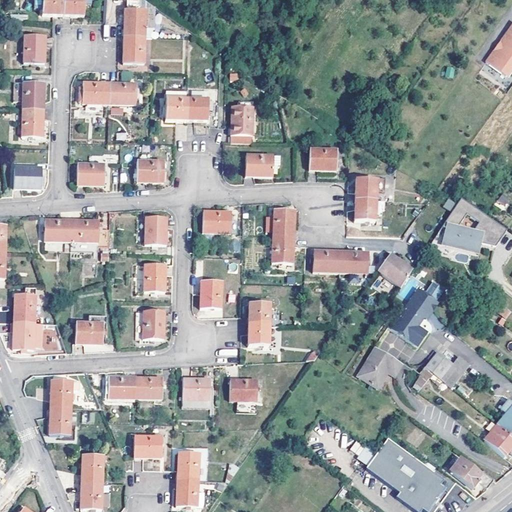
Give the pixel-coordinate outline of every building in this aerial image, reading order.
[(33,0),(33,11),(41,11),(41,0),(33,0)] [(41,17),(63,18),(63,0),(41,0),(41,11),(41,17)] [(63,0),(63,18),(83,19),(83,7),(83,0),(63,0)] [(123,38),(143,39),(144,13),(124,12),(123,38)] [(511,27),(501,43),(503,44),(497,53),(495,52),(486,63),(506,77),(511,69),(511,27)] [(45,39),(24,38),(23,66),(44,66),(45,39)] [(143,39),(123,38),(123,65),(143,66),(143,39)] [(503,44),(501,43),(495,52),(497,53),(503,44)] [(447,67),(445,77),(453,78),(454,68),(447,67)] [(22,112),(43,112),(44,85),(33,85),(33,80),(23,80),(22,112)] [(14,102),(22,102),(20,82),(13,83),(14,102)] [(103,106),(108,106),(109,86),(82,85),(82,90),(79,90),(79,104),(82,104),(82,105),(85,106),(85,114),(103,115),(103,106)] [(109,86),(108,106),(135,107),(136,86),(109,86)] [(165,123),(186,123),(186,102),(187,92),(170,92),(166,96),(165,123)] [(186,102),(186,123),(207,123),(207,102),(186,102)] [(111,114),(122,116),(123,109),(112,107),(111,114)] [(230,143),(250,144),(252,110),(231,109),(230,143)] [(43,112),(22,112),(21,139),(42,140),(43,112)] [(337,152),(310,150),(308,170),(335,172),(337,152)] [(272,178),(272,175),(272,168),(276,168),(279,168),(279,158),(246,157),(245,178),(272,178)] [(164,164),(137,163),(136,184),(164,184),(164,164)] [(104,167),(77,166),(76,187),(103,188),(104,167)] [(41,171),(14,171),(14,191),(41,191),(41,171)] [(355,201),(376,202),(377,184),(356,182),(355,201)] [(443,207),(450,211),(455,203),(448,198),(443,207)] [(447,245),(476,251),(478,243),(497,247),(508,231),(461,200),(442,226),(449,231),(447,245)] [(376,202),(355,201),(354,222),(375,223),(376,202)] [(273,238),(294,239),(295,212),(274,211),(273,238)] [(230,215),(203,214),(202,234),(230,235),(230,215)] [(166,220),(146,220),(145,247),(166,247),(166,220)] [(45,244),(71,244),(72,224),(45,223),(45,244)] [(99,224),(72,224),(71,244),(71,254),(98,255),(98,249),(110,249),(110,232),(99,232),(99,224)] [(294,239),(273,238),(272,266),(293,266),(294,239)] [(100,253),(101,262),(108,261),(108,252),(100,253)] [(314,273),(341,275),(342,254),(315,253),(314,273)] [(342,254),(341,275),(368,276),(369,255),(342,254)] [(404,283),(411,272),(401,265),(402,263),(391,255),(378,273),(400,289),(404,283)] [(411,272),(413,269),(403,262),(402,263),(401,265),(411,272)] [(165,267),(145,266),(144,294),(164,294),(165,267)] [(378,293),(387,289),(381,278),(372,283),(378,293)] [(222,284),(201,283),(200,310),(221,311),(222,284)] [(427,315),(429,317),(436,307),(436,304),(418,292),(407,307),(414,312),(405,324),(402,324),(397,320),(391,329),(418,348),(427,336),(418,329),(424,320),(427,315)] [(14,325),(34,325),(35,298),(15,297),(14,325)] [(249,327),(270,328),(270,307),(250,307),(249,327)] [(164,314),(136,313),(136,341),(164,342),(164,314)] [(34,325),(14,325),(13,351),(33,352),(33,347),(41,348),(42,325),(34,325)] [(102,327),(75,326),(75,347),(102,347),(102,327)] [(270,328),(249,327),(249,349),(269,349),(270,328)] [(389,333),(380,348),(406,364),(415,348),(389,333)] [(431,376),(450,390),(469,367),(444,346),(424,370),(431,376)] [(402,366),(376,350),(359,378),(379,390),(388,374),(394,378),(402,366)] [(413,390),(419,394),(431,376),(424,370),(420,376),(422,377),(413,390)] [(51,410),(72,411),(72,391),(80,391),(80,383),(67,382),(67,378),(53,378),(53,382),(52,382),(51,410)] [(109,401),(136,401),(136,380),(110,380),(109,401)] [(136,380),(136,401),(163,402),(163,381),(136,380)] [(211,382),(183,381),(182,411),(213,411),(213,390),(211,390),(211,382)] [(257,383),(231,383),(230,403),(257,404),(257,383)] [(496,428),(511,441),(511,405),(508,402),(500,412),(505,417),(495,427),(496,428)] [(72,411),(51,410),(50,437),(71,437),(72,411)] [(484,442),(505,460),(511,450),(511,441),(496,428),(484,442)] [(336,429),(328,439),(331,442),(339,432),(336,429)] [(162,440),(135,439),(134,460),(161,460),(162,440)] [(420,465),(387,441),(372,460),(370,458),(364,466),(367,468),(365,471),(398,495),(394,499),(411,511),(421,511),(422,511),(429,511),(436,503),(445,491),(440,486),(444,482),(432,474),(435,471),(423,462),(420,465)] [(177,481),(198,482),(199,456),(179,455),(177,481)] [(81,485),(102,485),(103,458),(83,457),(81,485)] [(494,482),(483,473),(480,476),(460,461),(450,473),(472,490),(478,483),(487,490),(494,482)] [(255,470),(250,476),(256,480),(261,474),(255,470)] [(198,482),(177,481),(176,508),(196,509),(198,482)] [(101,511),(102,485),(81,485),(81,511),(95,511),(101,511)]
